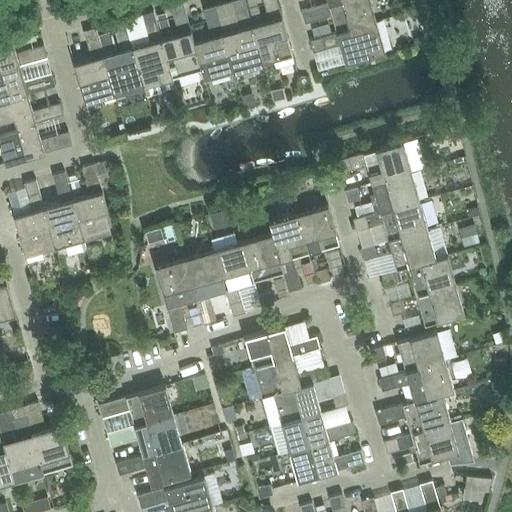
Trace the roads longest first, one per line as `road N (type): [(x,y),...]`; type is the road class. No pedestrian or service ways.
road 1 (residential): [(0,175),(87,151),(51,28),(151,0)]
road 2 (residential): [(323,300),(199,336),(186,364),(79,394)]
road 3 (residential): [(50,386),(2,227)]
road 4 (residential): [(384,477),(337,348)]
